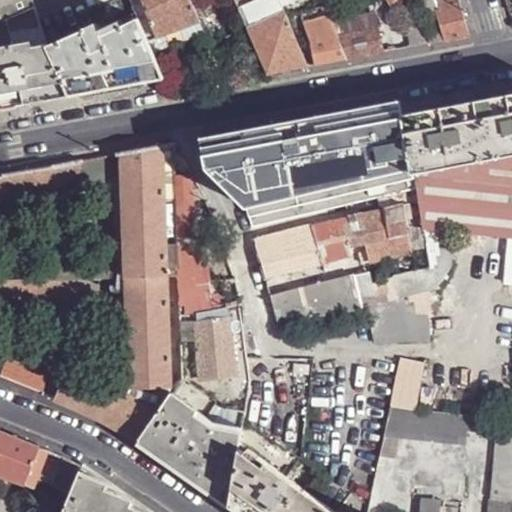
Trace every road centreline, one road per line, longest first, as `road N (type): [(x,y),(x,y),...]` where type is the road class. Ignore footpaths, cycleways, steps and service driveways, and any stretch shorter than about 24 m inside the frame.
road 1 (tertiary): [(0,149),(491,57)]
road 2 (residential): [(0,407),(125,460),(193,511)]
